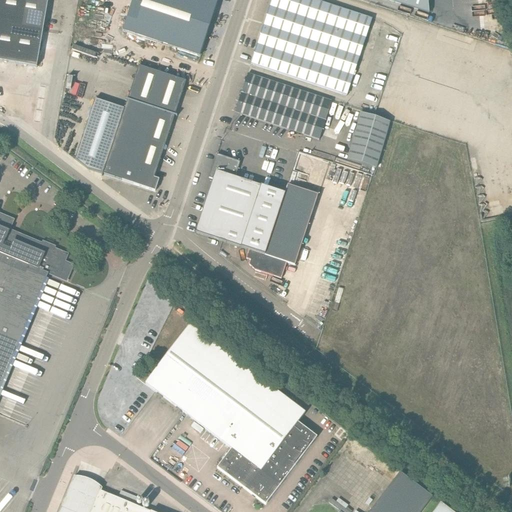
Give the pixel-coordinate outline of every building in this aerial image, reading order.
[(0,0),(0,22),(43,30),(48,0),(0,0)] [(132,0),(132,2),(122,31),(200,57),(218,0),(132,0)] [(313,0),(271,0),(251,64),(347,96),(372,19),(313,0)] [(0,22),(0,61),(37,68),(43,30),(0,22)] [(175,116),(186,82),(138,66),(127,100),(125,99),(125,100),(127,101),(103,175),(155,192),(157,186),(159,180),(154,179),(175,116),(177,117),(177,116),(175,116)] [(247,74),(241,93),(235,112),(319,140),(325,122),(332,102),(247,74)] [(376,166),(391,120),(363,110),(347,156),(376,166)] [(213,179),(208,195),(277,217),(284,194),(234,178),(239,162),(217,155),(209,178),(213,179)] [(281,279),(286,263),(295,266),(318,196),(288,186),(285,195),(284,194),(277,217),(264,255),(249,251),(246,259),(251,260),(249,265),(255,270),(281,279)] [(277,217),(208,195),(196,233),(249,251),(264,255),(277,217)] [(0,390),(49,274),(66,282),(73,266),(64,262),(67,255),(20,236),(19,239),(8,234),(13,221),(0,215),(0,390)] [(146,384),(184,413),(232,449),(217,468),(266,505),(317,437),(298,423),(305,413),(190,326),(146,384)] [(369,511),(340,511),(421,511),(433,497),(400,472),(369,511)] [(150,511),(100,491),(93,510),(65,498),(59,511),(150,511)] [(452,511),(441,503),(433,511),(452,511)]
